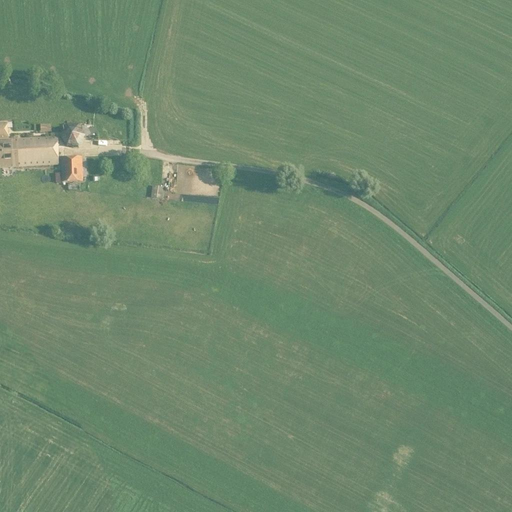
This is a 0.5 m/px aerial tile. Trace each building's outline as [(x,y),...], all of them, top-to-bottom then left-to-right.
[(5,119),(0,119),(0,163),(57,161),(55,133),(12,135),(12,136),(0,136),(0,134),(6,134),(5,119)] [(50,121),(39,122),(39,129),(50,129),(50,121)] [(65,123),(60,133),(65,142),(79,141),(83,133),(78,122),(65,123)] [(60,154),(60,179),(81,178),(80,153),(60,154)] [(153,182),(151,194),(159,195),(160,183),(153,182)]
